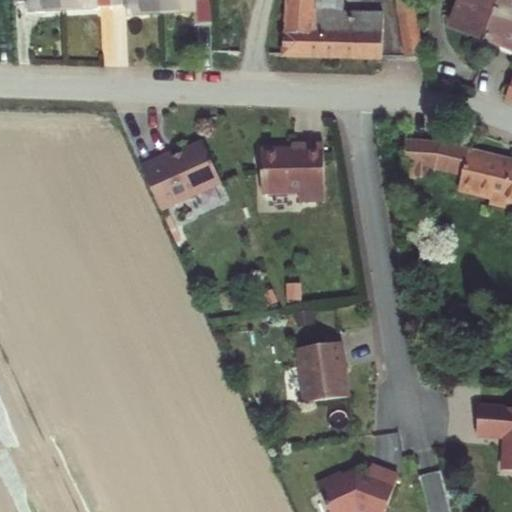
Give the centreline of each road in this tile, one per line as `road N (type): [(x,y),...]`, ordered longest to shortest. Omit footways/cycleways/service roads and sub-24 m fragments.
road 1 (residential): [(0,88),(361,98)]
road 2 (residential): [(361,98),(365,164),(413,416)]
road 3 (residential): [(361,98),(457,105),(511,120)]
